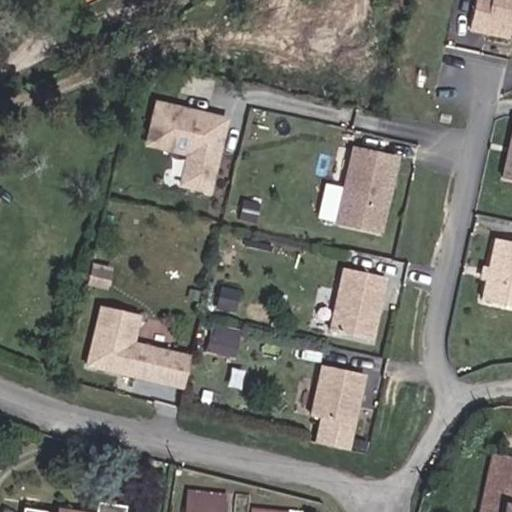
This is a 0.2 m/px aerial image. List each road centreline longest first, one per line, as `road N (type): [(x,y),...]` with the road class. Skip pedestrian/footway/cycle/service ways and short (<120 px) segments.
road 1 (residential): [(363,511),(317,473),(0,375)]
road 2 (residential): [(454,408),(431,343),(492,69)]
road 3 (unknown): [(149,0),(31,48),(0,51)]
